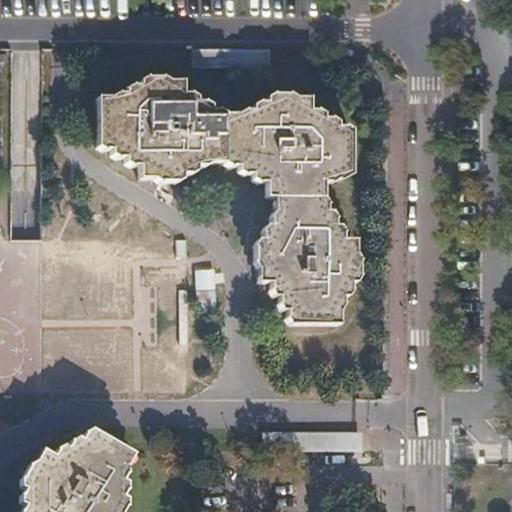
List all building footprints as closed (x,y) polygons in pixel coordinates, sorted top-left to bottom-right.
[(130,169),(137,169),(137,159),(165,159),(165,183),(173,183),(174,187),(179,183),(179,176),(186,176),(186,178),(193,174),(194,168),(200,167),(200,170),(209,165),(209,155),(221,155),(222,165),(229,170),(229,168),(235,168),(235,175),(242,179),(242,176),(248,177),(248,183),(251,184),(259,184),(263,184),(264,187),(292,187),(293,200),(281,200),(280,213),(272,213),(267,221),(269,222),(269,228),(263,228),(258,236),(260,237),(259,243),(254,243),(250,250),(252,250),(252,258),(273,258),(273,284),(268,284),(268,292),(267,293),(270,299),(276,299),(276,305),(275,306),(279,313),(284,313),(284,320),(283,320),(287,328),(326,327),(326,313),(337,313),(342,306),(340,305),(340,299),(345,299),(350,292),(348,291),(348,285),(354,285),(358,278),(356,277),(356,264),(358,264),(354,255),(344,255),(344,242),(340,242),(340,235),(343,235),(339,227),(332,227),(332,221),(334,220),(330,213),(324,213),(325,205),(321,198),(321,184),(328,184),(329,186),(336,182),(336,172),(349,172),(350,132),(343,127),(343,129),(336,129),(336,124),(328,118),(328,121),(322,121),(322,115),(314,111),(313,113),(307,113),(307,110),(293,110),(293,100),(286,96),(287,99),(273,99),(272,95),(264,100),(264,107),(257,107),(257,104),(249,109),(249,115),(244,115),(243,113),(236,117),(236,127),(222,127),(223,117),(216,112),(215,114),(208,114),(208,108),(201,103),(201,106),(193,106),(194,99),(187,95),(187,97),(180,97),(180,94),(166,94),(166,84),(159,80),(159,81),(145,81),(145,78),(138,82),(138,90),(131,90),(131,87),(123,92),(123,99),(116,99),(116,96),(108,101),(108,112),(94,112),(94,149),(103,155),(103,152),(108,152),(109,158),(116,162),(116,160),(122,160),(122,166),(130,171),(130,169)] [(137,159),(137,169),(150,168),(151,182),(158,187),(159,184),(165,183),(165,159),(137,159)] [(292,187),(264,187),(264,199),(281,200),(293,200),(292,187)] [(0,393),(76,394),(185,393),(186,241),(75,241),(44,241),(41,236),(36,226),(28,217),(20,209),(10,204),(4,202),(0,200),(0,393)] [(263,285),(268,284),(273,284),(273,258),(252,258),(250,264),(255,271),(263,271),(263,285)] [(119,511),(121,508),(125,510),(125,501),(119,497),(122,492),(124,493),(124,485),(119,481),(121,477),(124,477),(124,468),(116,462),(122,451),(88,431),(80,435),(82,437),(79,443),(73,439),(66,443),(69,445),(65,450),(60,447),(52,451),(54,452),(51,458),(55,461),(42,486),(24,474),(20,481),(17,479),(17,487),(24,491),(21,496),(18,495),(18,504),(23,507),(20,511),(18,511),(119,511)] [(55,461),(51,458),(48,456),(41,467),(34,462),(27,467),(24,474),(42,486),(55,461)]
